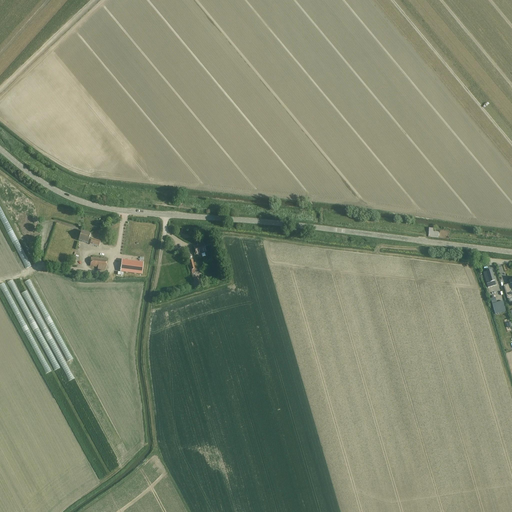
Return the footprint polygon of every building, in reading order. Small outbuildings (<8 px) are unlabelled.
[(429,232),(429,238),(439,239),(439,233),(433,232),(434,230),(429,229),(429,232)] [(81,231),(78,241),(99,247),(100,242),(89,239),(90,234),(81,231)] [(206,252),(204,246),(203,242),(197,243),(198,246),(194,247),(195,252),(196,255),(206,252)] [(193,258),(196,271),(201,270),(198,257),(193,258)] [(90,266),(106,268),(107,260),(91,258),(90,266)] [(121,260),(120,272),(142,275),(143,262),(121,260)] [(496,286),(493,275),(492,270),(483,273),(489,292),(494,290),(493,287),(496,286)] [(503,301),(497,303),(495,298),(491,299),(495,315),(504,312),(504,309),(505,308),(503,301)]
